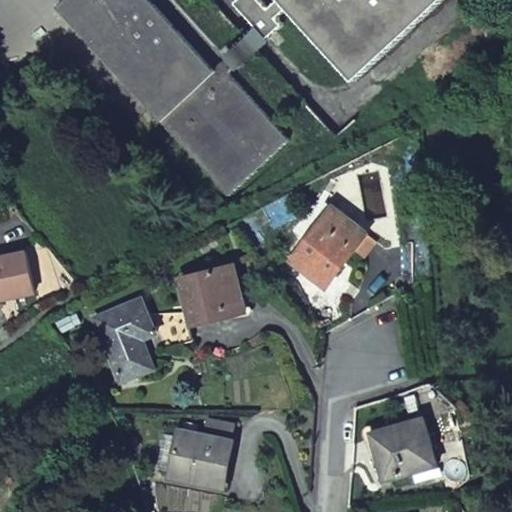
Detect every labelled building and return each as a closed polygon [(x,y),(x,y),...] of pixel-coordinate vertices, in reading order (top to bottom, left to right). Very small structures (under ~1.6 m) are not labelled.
[(56,0),(54,2),(229,194),(289,138),(230,71),(238,64),(227,52),(214,65),(154,0),(56,0)] [(270,0),(266,3),(263,0),(232,0),(255,26),(266,39),(284,22),(277,14),(288,4),(355,78),(439,0),(270,0)] [(255,26),(227,52),(238,64),(266,39),(255,26)] [(327,286),(366,233),(332,207),(292,260),(327,286)] [(0,296),(35,288),(26,247),(0,253),(0,296)] [(191,341),(186,324),(226,315),(223,307),(243,302),(233,264),(181,277),(190,312),(148,312),(143,298),(97,317),(123,381),(155,368),(157,366),(161,362),(162,357),(161,350),(191,341)] [(434,464),(420,419),(368,436),(382,481),(434,464)] [(225,488),(233,443),(180,434),(171,478),(225,488)]
